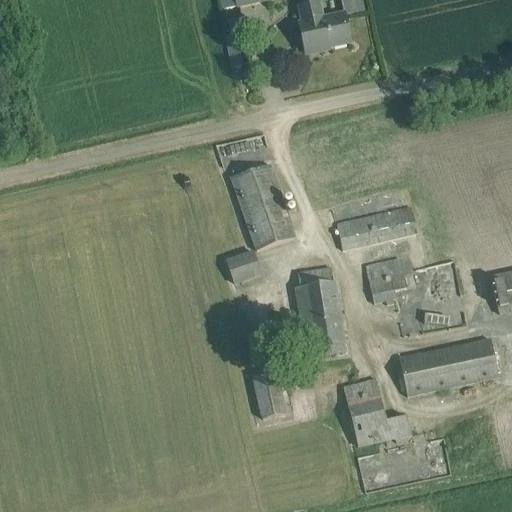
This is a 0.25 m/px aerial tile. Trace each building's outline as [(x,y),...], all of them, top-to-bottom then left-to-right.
[(221,0),(224,11),(226,10),(239,7),(274,0),(221,0)] [(361,0),(339,0),(343,14),(363,10),(361,0)] [(344,15),(322,20),(318,4),(299,8),(303,24),(299,25),(305,53),(329,48),(329,49),(350,44),(344,15)] [(231,180),(256,253),(295,240),(270,167),(231,180)] [(418,235),(411,209),(337,226),(343,252),(418,235)] [(253,253),(250,255),(227,263),(235,285),(261,276),(253,253)] [(399,260),(365,268),(374,306),(386,303),(387,307),(394,306),(393,302),(396,301),(394,293),(406,291),(399,260)] [(346,355),(335,290),(334,284),(332,270),(298,275),(300,289),(296,290),(303,333),(310,332),(314,360),(346,355)] [(499,316),(511,313),(511,274),(491,279),(499,316)] [(407,399),(498,380),(490,341),(399,361),(407,399)] [(262,421),(286,416),(277,377),(254,382),(262,421)] [(386,421),(376,381),(343,389),(358,448),(395,439),(396,443),(407,440),(406,436),(411,435),(406,416),(386,421)]
